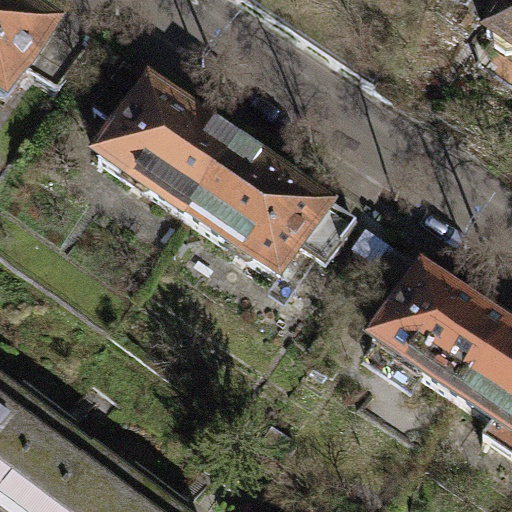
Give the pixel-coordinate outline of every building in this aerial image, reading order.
[(0,0),(0,98),(5,102),(55,29),(10,0),(0,0)] [(511,0),(509,0),(484,38),(511,56),(511,0)] [(93,116),(118,134),(148,90),(122,72),(93,116)] [(238,150),(148,90),(118,134),(97,165),(188,225),(238,150)] [(299,254),(329,210),(238,150),(188,225),(278,285),(299,254)] [(329,210),(299,254),(324,271),(354,227),(329,210)] [(422,274),(372,348),(460,407),(510,334),(422,274)] [(511,335),(510,334),(460,407),(494,430),(483,446),(511,464),(511,335)] [(0,386),(0,511),(51,511),(93,456),(0,386)] [(168,511),(93,456),(51,511),(168,511)]
